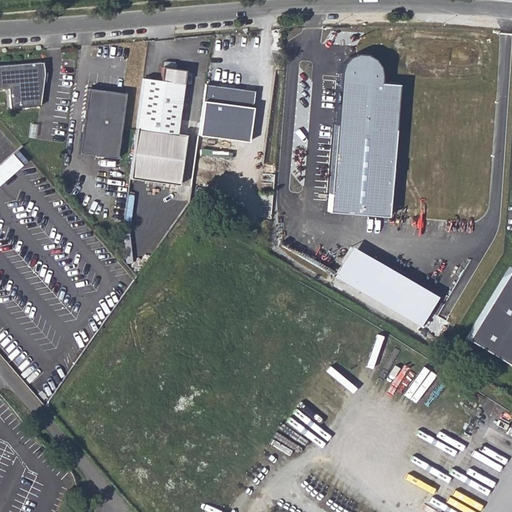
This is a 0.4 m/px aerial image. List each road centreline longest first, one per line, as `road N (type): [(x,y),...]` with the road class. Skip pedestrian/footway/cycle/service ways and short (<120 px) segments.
road 1 (residential): [(0,29),(331,5),(511,13)]
road 2 (unknown): [(268,10),(260,167),(251,198)]
road 3 (unclassified): [(0,372),(123,511)]
road 4 (unknown): [(92,22),(73,171)]
